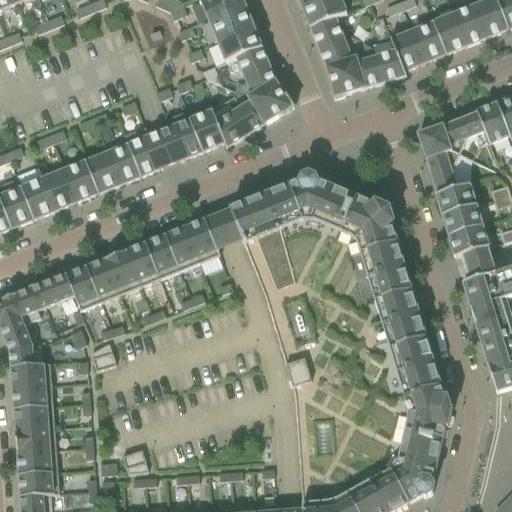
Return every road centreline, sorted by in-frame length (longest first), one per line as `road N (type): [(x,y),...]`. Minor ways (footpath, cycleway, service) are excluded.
road 1 (residential): [(451,511),(475,417),(383,122)]
road 2 (residential): [(0,268),(323,144)]
road 3 (residential): [(323,144),(265,0)]
road 4 (residential): [(383,122),(511,69)]
